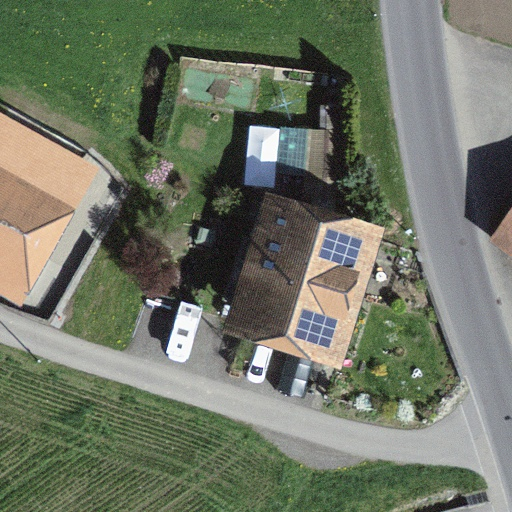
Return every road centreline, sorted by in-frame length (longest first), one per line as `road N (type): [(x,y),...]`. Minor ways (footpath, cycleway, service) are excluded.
road 1 (residential): [(0,333),(106,381),(284,436),(420,448),(511,437)]
road 2 (tertiary): [(511,428),(434,176),(409,0)]
